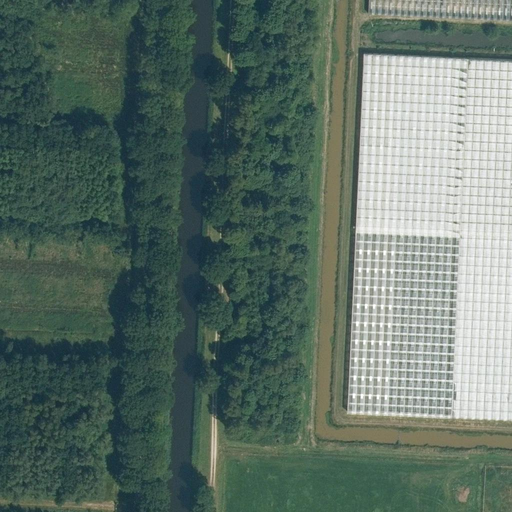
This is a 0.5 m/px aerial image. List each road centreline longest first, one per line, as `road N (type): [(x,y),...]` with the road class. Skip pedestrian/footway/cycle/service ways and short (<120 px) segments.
road 1 (track): [(210,511),(236,0)]
road 2 (unclassified): [(137,511),(162,0)]
road 3 (track): [(137,509),(0,502)]
